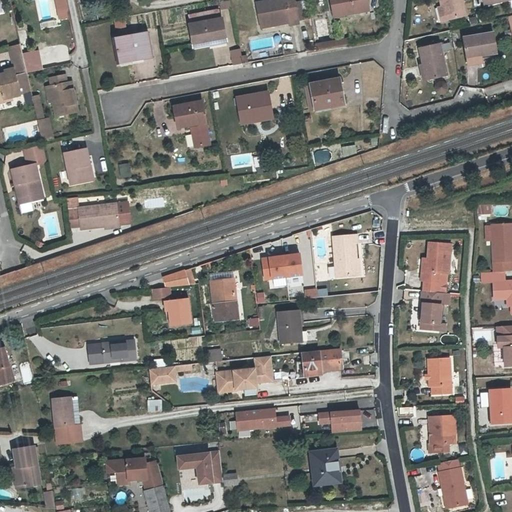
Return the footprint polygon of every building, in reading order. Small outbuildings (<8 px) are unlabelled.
[(57,0),(59,11),(69,9),(67,0),(57,0)] [(296,0),(275,0),(259,3),(263,25),(291,19),(292,25),(301,23),(300,19),(297,3),(296,0)] [(367,0),(335,0),(338,15),(369,9),(367,0)] [(440,0),(442,9),(445,23),(466,18),(461,0),(440,0)] [(300,19),(306,18),(303,2),(297,3),(300,19)] [(192,25),(192,26),(195,47),(228,41),(224,19),(221,20),(220,10),(191,15),(192,25)] [(150,33),(117,39),(121,61),(145,57),(145,61),(155,59),(150,33)] [(468,61),(483,58),(504,54),(500,33),(465,40),(468,61)] [(345,42),(325,46),(326,51),(346,47),(345,42)] [(20,45),(10,47),(15,67),(20,92),(31,90),(26,72),(20,45)] [(427,66),(430,76),(430,82),(448,78),(441,45),(420,49),(424,67),(427,66)] [(236,66),(245,65),(243,57),(242,50),(233,52),(236,66)] [(484,65),(483,58),(468,61),(470,68),(484,65)] [(423,78),(430,76),(427,66),(424,67),(421,67),(423,78)] [(5,97),(13,95),(21,93),(20,92),(15,67),(5,69),(6,74),(8,81),(1,83),(0,79),(0,78),(0,95),(4,94),(5,97)] [(50,76),(51,84),(67,81),(65,73),(50,76)] [(0,76),(0,77),(0,79),(1,83),(8,81),(6,74),(0,76)] [(67,81),(51,84),(55,100),(58,115),(80,110),(73,80),(67,81)] [(332,106),(332,110),(345,108),(341,83),(313,88),(316,108),(332,106)] [(261,117),(262,123),(274,121),(269,95),(238,100),(242,121),(261,117)] [(33,99),(38,121),(44,119),(38,97),(33,99)] [(211,146),(207,123),(204,104),(176,108),(179,127),(192,125),(196,125),(198,137),(194,137),(196,148),(211,146)] [(243,126),(262,123),(261,117),(242,121),(243,126)] [(48,118),(44,119),(38,121),(43,141),(53,139),(48,118)] [(342,155),(355,154),(355,145),(341,146),(342,155)] [(44,147),(25,151),(29,167),(36,166),(48,163),(44,147)] [(88,150),(66,155),(73,185),(95,181),(88,150)] [(129,163),(117,164),(117,178),(129,178),(129,163)] [(31,199),(32,203),(44,200),(36,166),(29,167),(13,171),(16,186),(20,185),(24,200),(31,199)] [(184,184),(134,188),(135,197),(184,193),(184,184)] [(21,205),(32,203),(31,199),(24,200),(20,185),(16,186),(21,205)] [(127,205),(117,206),(118,217),(128,216),(127,205)] [(90,230),(119,227),(118,217),(117,206),(87,209),(90,230)] [(490,206),(478,207),(478,215),(490,215),(490,206)] [(87,209),(79,210),(81,230),(90,230),(87,209)] [(511,225),(492,227),(493,263),(508,262),(511,262),(511,225)] [(358,276),(357,267),(356,260),(354,244),(357,244),(356,236),(331,238),(335,270),(336,279),(358,276)] [(421,281),(423,281),(430,281),(430,293),(443,294),(444,294),(446,275),(447,274),(449,245),(428,244),(427,260),(425,272),(421,272),(421,281)] [(297,252),(260,258),(263,280),(301,274),(297,252)] [(508,262),(493,263),(494,273),(508,272),(508,262)] [(192,284),(190,271),(168,278),(169,287),(192,284)] [(482,284),(493,283),(505,282),(505,273),(481,274),(482,284)] [(239,302),(237,280),(213,283),(215,304),(216,309),(239,307),(239,302)] [(430,281),(423,281),(422,292),(430,293),(430,281)] [(511,281),(505,282),(493,283),(494,301),(507,300),(511,300),(511,306),(511,315),(511,314),(511,281)] [(157,299),(173,298),(172,288),(169,288),(156,289),(157,299)] [(308,299),(319,298),(318,291),(307,292),(308,299)] [(254,293),(256,303),(264,302),(263,292),(254,293)] [(443,294),(430,293),(422,292),(422,301),(423,301),(421,330),(440,332),(440,324),(443,294)] [(171,314),(193,311),(191,298),(167,301),(168,312),(171,312),(171,314)] [(216,309),(217,321),(240,318),(239,307),(216,309)] [(194,324),(193,311),(171,314),(172,327),(194,324)] [(303,311),(281,312),(283,345),(305,343),(303,311)] [(257,326),(257,318),(248,318),(248,326),(257,326)] [(508,337),(511,336),(511,326),(499,328),(500,338),(501,338),(508,337)] [(134,345),(133,340),(88,344),(88,350),(134,345)] [(88,350),(90,364),(136,359),(134,345),(88,350)] [(0,385),(5,384),(15,381),(11,368),(5,347),(0,348),(0,385)] [(342,350),(306,354),(307,373),(344,370),(342,350)] [(222,351),(210,352),(210,362),(223,361),(222,351)] [(273,381),(271,356),(258,357),(255,358),(256,369),(216,372),(218,388),(226,388),(229,391),(235,391),(235,390),(256,388),(255,383),(273,381)] [(449,360),(428,361),(429,388),(432,388),(432,395),(451,394),(449,360)] [(192,364),(149,368),(151,383),(176,381),(175,371),(192,370),(192,364)] [(15,375),(18,384),(25,382),(22,372),(15,375)] [(492,423),(511,422),(511,417),(511,405),(510,390),(490,391),(492,423)] [(73,426),(80,425),(77,397),(52,400),(56,431),(74,429),(73,426)] [(147,412),(161,411),(160,399),(146,400),(147,412)] [(275,409),(235,413),(237,431),(290,426),(289,415),(275,416),(275,409)] [(358,409),(317,413),(318,424),(329,423),(330,433),(360,430),(358,409)] [(428,453),(448,452),(448,444),(455,444),(454,417),(429,419),(430,445),(428,445),(428,453)] [(82,442),(81,428),(74,429),(75,443),(82,442)] [(75,443),(74,429),(56,431),(57,444),(75,443)] [(15,450),(18,468),(21,487),(41,484),(37,457),(35,449),(35,447),(15,450)] [(337,451),(312,453),(315,485),(340,483),(337,451)] [(197,468),(199,485),(222,483),(220,453),(178,457),(179,469),(197,468)] [(143,477),(145,490),(163,485),(157,461),(146,461),(145,455),(107,458),(108,469),(116,468),(118,470),(119,481),(129,480),(129,474),(133,474),(133,478),(143,477)] [(439,473),(445,498),(449,497),(451,507),(468,504),(460,469),(459,469),(457,460),(438,464),(440,473),(439,473)] [(106,482),(114,482),(114,473),(105,474),(106,482)] [(236,473),(223,474),(224,486),(237,485),(236,473)] [(171,511),(163,485),(145,490),(150,511),(171,511)] [(54,491),(46,493),(48,508),(57,509),(54,491)]
